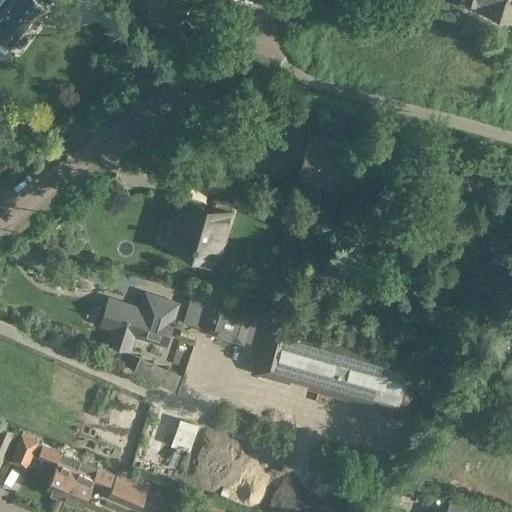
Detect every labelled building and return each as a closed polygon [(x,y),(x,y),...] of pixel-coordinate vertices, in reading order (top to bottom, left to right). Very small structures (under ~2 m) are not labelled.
[(0,0),(0,35),(18,50),(52,7),(43,0),(0,0)] [(511,0),(470,0),(481,3),(480,5),(511,15),(511,0)] [(342,142),(309,132),(297,173),(330,182),(333,170),(340,172),(345,155),(339,153),(342,142)] [(428,137),(417,134),(414,145),(426,148),(428,137)] [(231,155),(204,147),(199,164),(226,172),(231,155)] [(254,196),(218,185),(214,200),(249,211),(254,196)] [(227,214),(177,199),(163,249),(213,263),(227,214)] [(140,305),(108,295),(99,324),(111,328),(106,342),(131,350),(135,336),(166,345),(180,301),(145,290),(140,305)] [(209,332),(243,342),(251,317),(217,307),(209,332)] [(423,356),(269,314),(254,372),(287,382),(289,375),(306,380),(305,387),(356,401),(357,395),(375,400),(373,406),(407,416),(423,356)] [(178,379),(173,367),(162,371),(168,383),(178,379)] [(199,423),(180,417),(171,444),(190,450),(199,423)] [(14,430),(0,424),(0,467),(0,468),(4,459),(2,458),(14,430)] [(27,467),(38,439),(21,430),(9,459),(27,467)] [(61,451),(43,442),(37,457),(54,464),(45,489),(60,495),(67,477),(70,478),(78,457),(61,450),(61,451)] [(70,478),(67,477),(60,495),(82,504),(91,482),(109,490),(107,496),(139,509),(143,500),(148,487),(98,466),(78,457),(70,478)] [(148,487),(143,500),(150,502),(159,506),(164,493),(148,487)] [(203,511),(177,500),(172,511),(203,511)]
